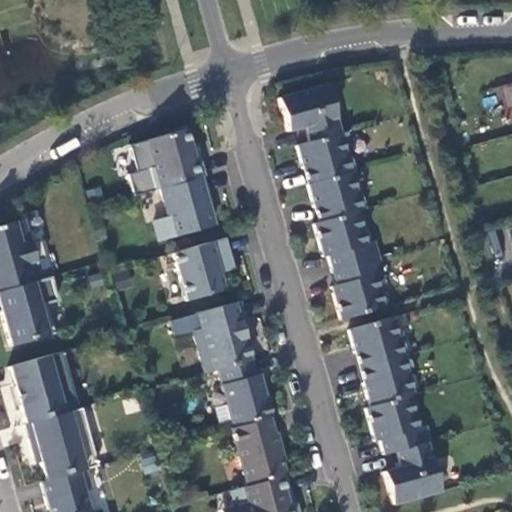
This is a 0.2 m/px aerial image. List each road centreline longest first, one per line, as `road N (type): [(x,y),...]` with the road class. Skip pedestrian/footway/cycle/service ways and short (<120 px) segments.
road 1 (residential): [(228,72),(349,511)]
road 2 (residential): [(228,72),(369,36),(511,27)]
road 3 (residential): [(0,175),(92,123),(228,72)]
